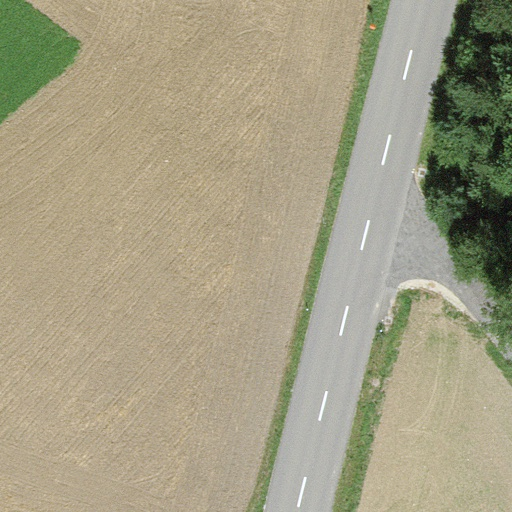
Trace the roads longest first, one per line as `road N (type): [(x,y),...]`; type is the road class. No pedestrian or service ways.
road 1 (tertiary): [(366,236),(299,511)]
road 2 (tertiary): [(426,0),(366,236)]
road 3 (unclassified): [(511,328),(467,263),(366,236)]
